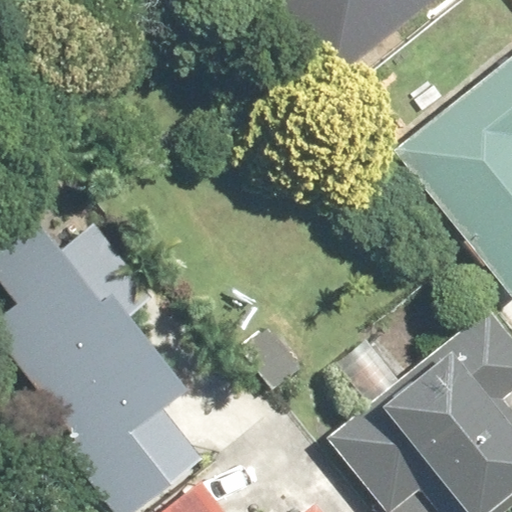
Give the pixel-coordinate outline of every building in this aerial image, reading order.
[(511,0),(484,0),(498,18),(511,6),(511,0)] [(511,36),(370,154),(495,305),(511,291),(511,36)] [(0,371),(54,436),(41,446),(95,511),(118,511),(180,461),(141,413),(172,387),(115,318),(136,301),(72,224),(38,252),(12,220),(0,229),(0,371)] [(511,359),(476,311),(347,406),(424,511),(486,511),(511,493),(511,384),(508,380),(511,377),(511,359)] [(271,324),(228,350),(258,398),(300,372),(271,324)] [(212,511),(188,482),(150,511),(212,511)] [(307,511),(300,502),(286,511),(307,511)]
